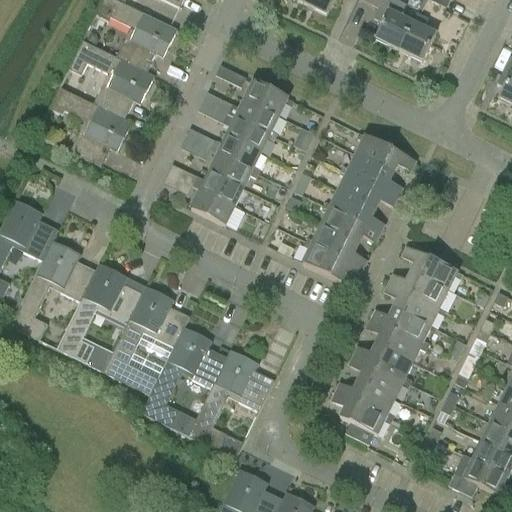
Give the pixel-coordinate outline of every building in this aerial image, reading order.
[(147,76),(156,58),(164,62),(178,33),(124,7),(110,0),(104,0),(96,18),(109,25),(111,20),(132,31),(117,61),(147,76)] [(158,0),(180,10),(184,0),(158,0)] [(306,0),(304,5),(327,17),(335,0),(306,0)] [(378,12),(374,21),(382,25),(375,41),(399,52),(412,24),(401,19),(407,8),(390,0),(358,0),(358,2),(378,12)] [(424,0),(446,11),(451,0),(424,0)] [(428,22),(417,16),(413,24),(412,24),(399,52),(422,64),(436,36),(424,30),(428,22)] [(90,35),(85,45),(95,50),(98,44),(96,37),(90,35)] [(147,76),(117,61),(83,44),(73,65),(86,71),(88,67),(109,77),(93,108),(124,124),(134,105),(141,108),(155,80),(147,76)] [(511,62),(509,61),(496,88),(503,91),(498,102),(511,108),(511,62)] [(241,91),(246,81),(238,77),(233,87),(241,91)] [(245,103),(279,119),(285,106),(291,109),(294,104),(254,84),(245,103)] [(70,155),(101,170),(101,171),(111,151),(118,155),(132,128),(124,124),(93,108),(60,91),(50,112),(63,118),(65,114),(85,124),(70,155)] [(279,119),(245,103),(240,112),(225,104),(221,113),(276,140),(278,136),(272,134),(279,119)] [(227,139),(261,156),(268,142),(274,144),(276,140),(221,113),(216,123),(231,131),(227,139)] [(356,157),(394,176),(400,162),(405,165),(403,169),(410,172),(415,163),(359,136),(357,141),(363,143),(356,157)] [(203,149),(258,176),(260,172),(255,169),(261,156),(227,139),(223,148),(207,140),(203,149)] [(210,175),(244,192),(251,177),(256,180),(258,176),(203,149),(198,159),(206,163),(210,154),(218,158),(210,175)] [(341,172),(397,200),(401,191),(394,187),(392,191),(387,188),(394,176),(356,157),(349,171),(343,168),(341,172)] [(338,193),(376,212),(382,199),(387,201),(385,205),(392,209),(397,200),(341,172),(339,177),(345,179),(338,193)] [(205,184),(197,180),(190,176),(186,185),(241,212),(243,208),(237,205),(244,192),(210,175),(205,184)] [(193,190),(200,194),(192,212),(226,228),(234,213),(239,216),(241,212),(186,185),(181,195),(188,199),(193,190)] [(324,208),(380,236),(384,227),(376,224),(375,227),(370,225),(376,212),(338,193),(331,207),(326,205),(324,208)] [(33,213),(15,203),(0,233),(0,302),(2,303),(10,287),(0,281),(0,275),(13,249),(44,264),(53,244),(58,234),(30,220),(33,213)] [(320,229),(358,248),(365,235),(370,237),(368,241),(375,244),(380,236),(324,208),(322,212),(327,215),(320,229)] [(306,244),(362,272),(366,263),(359,259),(357,263),(352,261),(358,248),(320,229),(313,243),(308,241),(306,244)] [(36,321),(51,290),(81,305),(96,275),(67,261),(71,253),(53,244),(44,264),(11,330),(40,344),(48,327),(36,321)] [(362,272),(306,244),(304,248),(310,251),(303,266),(341,284),(347,271),(352,274),(350,277),(358,281),(362,272)] [(289,261),(293,253),(281,247),(277,255),(289,261)] [(411,275),(448,293),(455,279),(461,282),(464,277),(408,250),(403,260),(410,263),(412,260),(417,262),(411,275)] [(114,283),(118,275),(100,267),(96,275),(81,305),(57,353),(86,367),(94,350),(82,344),(97,312),(128,327),(143,297),(114,283)] [(390,286),(445,314),(448,309),(442,306),(448,293),(411,275),(405,287),(400,285),(402,280),(394,277),(390,286)] [(393,311),(431,329),(438,315),(443,318),(445,314),(390,286),(385,296),(393,299),(395,295),(400,298),(393,311)] [(164,298),(147,290),(146,289),(143,297),(128,327),(104,376),(150,398),(184,330),(189,320),(161,305),(164,298)] [(504,310),(509,300),(498,295),(494,305),(504,310)] [(484,310),(489,300),(480,296),(475,306),(484,310)] [(372,322),(428,350),(430,345),(424,342),(431,329),(393,311),(387,323),(382,321),(384,317),(377,313),(372,322)] [(375,347),(413,366),(420,350),(426,353),(428,350),(372,322),(367,332),(375,335),(377,331),(382,334),(375,347)] [(481,331),(491,336),(496,327),(485,322),(481,331)] [(198,347),(202,339),(184,330),(150,398),(141,416),(170,431),(179,414),(166,408),(182,376),(212,391),(227,361),(198,347)] [(491,336),(481,331),(476,341),(486,346),(491,336)] [(354,359),(410,387),(412,382),(406,379),(413,366),(375,347),(369,360),(364,358),(366,354),(358,350),(354,359)] [(249,361),(231,353),(227,361),(212,391),(188,439),(217,454),(225,437),(213,431),(229,399),(259,414),(274,383),(245,369),(249,361)] [(463,367),(473,372),(478,363),(468,358),(463,367)] [(358,383),(395,402),(402,388),(408,391),(410,387),(354,359),(349,368),(357,372),(359,368),(364,371),(358,383)] [(473,372),(463,367),(458,377),(468,382),(473,372)] [(336,396),(392,423),(394,419),(388,416),(395,402),(358,383),(351,397),(346,394),(348,390),(340,386),(336,396)] [(499,408),(511,414),(511,391),(508,389),(499,408)] [(445,404),(455,409),(460,399),(450,394),(445,404)] [(346,437),(370,449),(376,438),(377,438),(384,424),(390,427),(392,423),(336,396),(332,404),(339,408),(341,404),(346,407),(340,420),(351,426),(346,437)] [(455,409),(445,404),(440,414),(450,419),(455,409)] [(490,426),(511,437),(511,414),(499,408),(490,426)] [(481,444),(511,459),(511,437),(490,426),(481,444)] [(427,441),(437,446),(442,435),(432,430),(427,441)] [(413,434),(409,442),(418,447),(422,438),(413,434)] [(225,437),(217,454),(235,462),(243,446),(225,437)] [(437,446),(427,441),(423,450),(433,455),(437,446)] [(472,463),(506,480),(511,468),(511,459),(481,444),(472,463)] [(506,480),(472,463),(463,481),(497,498),(506,480)] [(278,511),(283,504),(265,495),(269,487),(240,473),(220,511),(278,511)] [(314,511),(315,510),(287,495),(283,504),(278,511),(314,511)]
